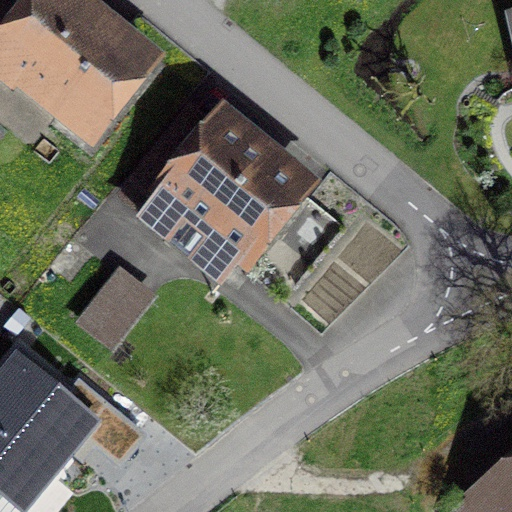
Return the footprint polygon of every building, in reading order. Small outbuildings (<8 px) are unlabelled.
[(147,68),(60,0),(19,0),(0,24),(0,96),(77,157),(147,68)] [(511,25),(499,29),(511,80),(511,25)] [(299,201),(203,124),(129,216),(212,283),(219,274),(232,284),(299,201)] [(145,309),(110,282),(72,334),(107,360),(145,309)] [(23,511),(93,428),(14,364),(0,380),(0,499),(15,511),(23,511)] [(511,511),(511,462),(453,511),(511,511)]
